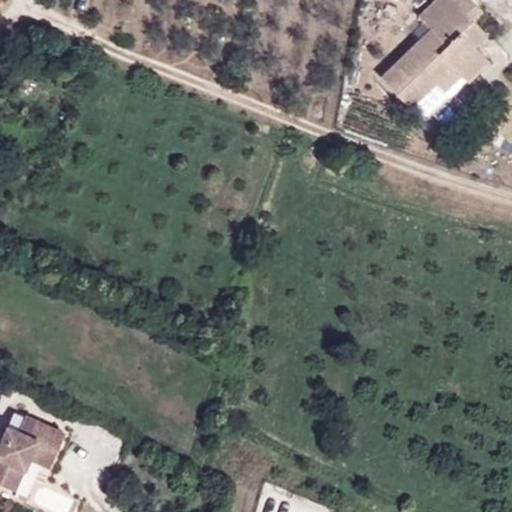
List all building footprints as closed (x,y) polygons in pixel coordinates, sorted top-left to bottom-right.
[(420,38),(381,76),(410,106),(435,81),(452,64),(461,74),(466,80),(488,60),(475,45),(460,31),(473,18),(482,10),(472,0),(434,0),(419,16),(431,28),(436,33),(425,44),(420,38)] [(487,33),(473,18),(460,31),(475,45),(487,33)] [(436,33),(430,28),(420,38),(425,44),(436,33)] [(445,90),(461,74),(452,64),(435,81),(445,90)] [(17,428),(6,423),(0,437),(0,482),(5,484),(14,462),(23,466),(27,457),(49,467),(65,431),(24,412),(17,428)] [(23,466),(14,462),(5,484),(13,488),(23,466)]
